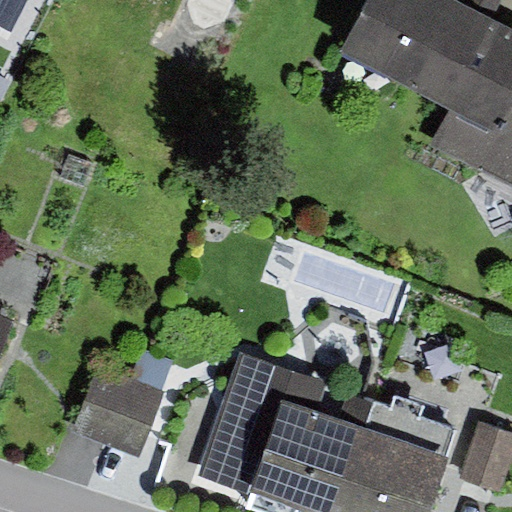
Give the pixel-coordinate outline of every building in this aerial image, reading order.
[(416,82),(458,0),(355,0),(335,39),(416,82)] [(511,19),(475,0),(458,0),(416,82),(446,98),(421,146),(511,193),(511,19)] [(0,75),(0,100),(2,102),(13,83),(0,75)] [(0,334),(10,307),(0,303),(0,334)] [(338,506),(369,416),(319,399),(328,372),(244,343),(202,468),(250,484),(253,478),(338,506)] [(103,443),(141,457),(174,364),(137,351),(129,375),(103,443)] [(103,443),(129,375),(98,363),(72,431),(103,443)] [(377,392),(369,416),(338,506),(336,511),(428,511),(459,422),(420,408),(424,397),(402,389),(399,399),(377,392)] [(511,442),(511,430),(476,418),(456,479),(497,494),(511,442)]
